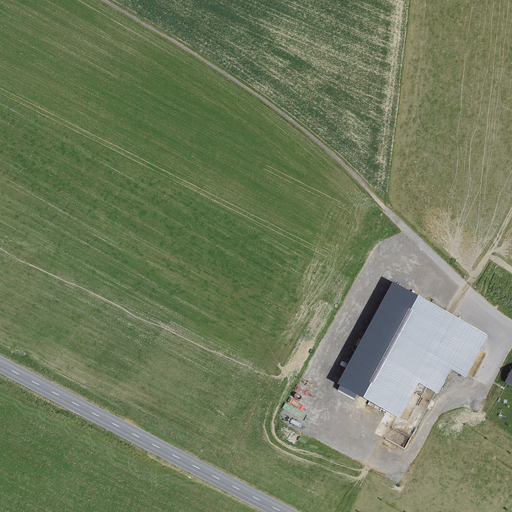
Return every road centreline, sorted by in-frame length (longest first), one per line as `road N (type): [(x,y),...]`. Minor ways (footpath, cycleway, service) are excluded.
road 1 (track): [(102,0),(290,109),(490,307),(511,319)]
road 2 (tertiary): [(0,362),(285,511)]
